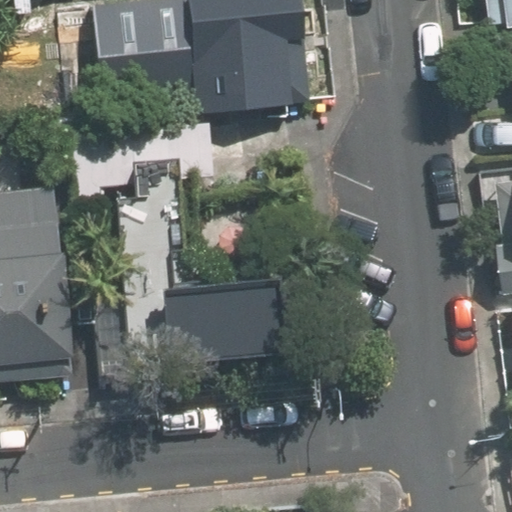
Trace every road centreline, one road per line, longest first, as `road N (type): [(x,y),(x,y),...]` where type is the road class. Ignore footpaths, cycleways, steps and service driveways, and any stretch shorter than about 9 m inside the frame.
road 1 (residential): [(0,467),(437,427)]
road 2 (residential): [(437,427),(394,0)]
